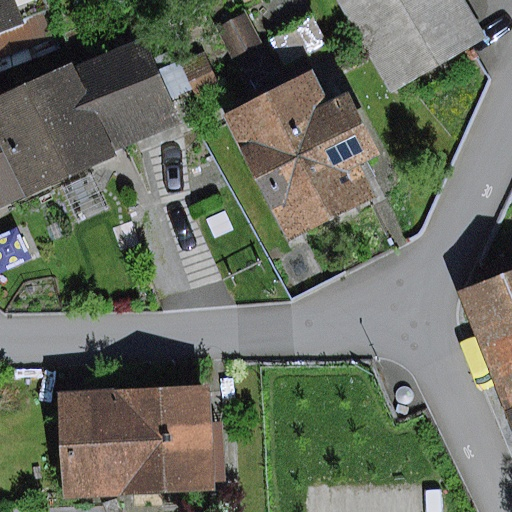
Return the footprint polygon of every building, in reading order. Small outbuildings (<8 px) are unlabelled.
[(41,0),(0,0),(0,29),(46,11),(41,0)] [(458,0),(340,0),(392,92),(472,47),(482,41),(458,0)] [(247,12),(216,27),(230,57),(261,41),(247,12)] [(313,19),(269,43),(282,67),(326,42),(313,19)] [(0,210),(184,124),(137,27),(109,40),(112,48),(70,67),(67,62),(0,93),(0,210)] [(201,52),(180,63),(199,99),(220,88),(201,52)] [(303,74),(219,116),(281,238),(367,195),(355,171),(370,163),(339,101),(322,110),(303,74)] [(511,273),(458,295),(511,428),(511,273)] [(206,388),(55,395),(60,501),(208,495),(208,480),(223,479),(221,425),(207,426),(206,388)]
